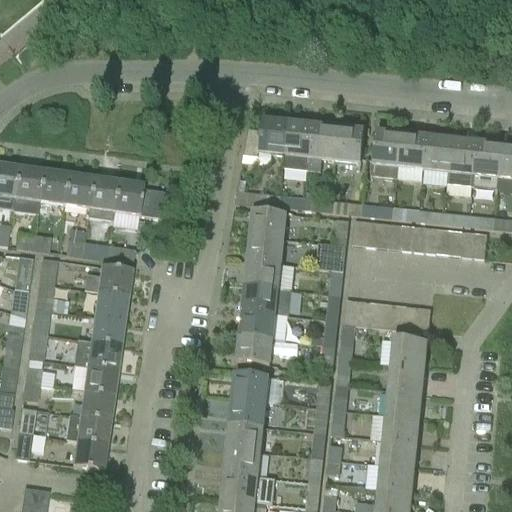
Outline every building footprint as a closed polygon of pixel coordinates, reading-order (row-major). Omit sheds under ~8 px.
[(284,160),(288,127),(262,124),(261,136),(247,135),(241,168),(261,171),(267,168),(269,165),(271,158),(284,160)] [(308,175),(313,130),(288,127),(284,160),(283,172),(308,175)] [(334,165),(338,132),(313,130),(308,175),(318,176),(320,164),(334,165)] [(360,168),(361,155),(363,135),(338,132),(334,165),(360,168)] [(396,185),(398,172),(397,172),(401,139),(375,136),(372,170),(370,182),(396,185)] [(423,175),(426,142),(401,139),(397,172),(398,172),(423,175)] [(448,177),(451,144),(426,142),(423,175),(448,177)] [(472,192),(473,180),(476,147),(451,144),(448,177),(449,178),(447,190),(472,192)] [(473,180),(472,192),(497,195),(498,183),(501,149),(476,147),(473,180)] [(511,184),(511,150),(501,149),(498,183),(511,184)] [(0,213),(11,215),(13,203),(17,173),(0,170),(0,213)] [(36,220),(38,207),(42,176),(17,173),(13,203),(11,217),(36,220)] [(63,210),(67,180),(42,176),(38,207),(63,210)] [(87,214),(92,184),(67,180),(63,210),(87,214)] [(111,226),(112,218),(117,187),(92,184),(87,214),(86,223),(111,226)] [(117,187),(112,218),(137,221),(138,221),(142,195),(142,191),(117,187)] [(160,225),(164,198),(142,195),(138,221),(160,225)] [(278,213),(280,202),(254,199),(253,210),(278,213)] [(296,215),(297,204),(280,202),(278,213),(296,215)] [(328,218),(330,207),(312,205),(311,216),(328,218)] [(347,220),(348,209),(330,207),(328,218),(347,220)] [(392,224),(393,214),(375,212),(374,222),(392,224)] [(411,226),(412,215),(393,214),(392,224),(411,226)] [(252,216),(249,241),(282,245),(285,219),(272,218),(252,216)] [(442,230),(443,219),(425,217),(424,228),(442,230)] [(461,232),(462,221),(443,219),(442,230),(461,232)] [(474,233),(493,235),(494,224),(475,222),(474,233)] [(511,236),(511,225),(494,224),(493,235),(511,236)] [(336,225),(333,251),(345,252),(348,226),(336,225)] [(364,252),(366,228),(354,226),(351,250),(364,252)] [(364,252),(376,253),(378,229),(366,228),(364,252)] [(390,230),(378,229),(376,253),(388,254),(390,230)] [(388,254),(400,255),(402,231),(390,230),(388,254)] [(414,233),(402,231),(400,255),(411,257),(414,233)] [(411,257),(423,258),(426,234),(414,233),(411,257)] [(438,235),(426,234),(423,258),(435,259),(438,235)] [(435,259),(447,260),(450,236),(438,235),(435,259)] [(462,238),(450,236),(447,260),(459,262),(462,238)] [(31,257),(33,241),(17,238),(15,254),(31,257)] [(459,262),(471,263),(474,239),(462,238),(459,262)] [(471,263),(484,264),(486,240),(474,239),(471,263)] [(48,259),(50,243),(33,241),(31,257),(48,259)] [(249,241),(247,266),(279,270),(282,245),(249,241)] [(81,263),(83,248),(67,246),(64,261),(81,263)] [(106,267),(108,252),(83,248),(81,263),(106,267)] [(316,262),(315,274),(330,275),(342,277),(343,265),(345,252),(333,251),(318,249),(316,262)] [(115,268),(117,253),(108,252),(106,267),(115,268)] [(131,270),(133,255),(117,253),(115,268),(131,270)] [(53,291),(56,266),(41,264),(37,289),(53,291)] [(247,266),(244,291),(277,295),(279,270),(247,266)] [(15,271),(12,295),(14,296),(26,298),(30,273),(15,271)] [(83,295),(83,296),(97,299),(97,298),(127,302),(130,276),(110,273),(101,272),(99,282),(84,280),(83,295)] [(330,275),(328,300),(340,302),(342,277),(330,275)] [(37,289),(33,315),(50,317),(52,301),(53,292),(53,291),(37,289)] [(244,291),(241,317),(274,320),(287,321),(288,322),(290,296),(277,295),(244,291)] [(12,295),(10,312),(24,314),(26,298),(14,296),(12,295)] [(97,299),(94,322),(123,327),(127,302),(97,298),(97,299)] [(328,300),(325,326),(337,327),(339,305),(340,302),(328,300)] [(355,331),(357,307),(345,306),(343,330),(355,331)] [(367,333),(370,309),(357,307),(355,331),(367,333)] [(379,334),(382,310),(370,309),(367,333),(379,334)] [(391,335),(394,311),(382,310),(379,334),(391,335)] [(403,337),(406,313),(394,311),(391,335),(403,337)] [(415,338),(418,314),(406,313),(403,337),(415,338)] [(427,339),(430,315),(418,314),(415,338),(427,339)] [(47,342),(50,317),(33,315),(30,339),(47,342)] [(241,317),(239,342),(271,345),(282,346),(284,346),(287,321),(274,320),(241,317)] [(120,351),(123,327),(94,322),(90,347),(120,351)] [(310,342),(309,349),(313,350),(322,351),(334,352),(337,327),(325,326),(323,344),(310,342)] [(7,330),(4,347),(19,349),(21,332),(7,330)] [(351,366),(354,340),(342,338),(339,365),(351,366)] [(43,367),(47,342),(30,339),(27,356),(29,356),(27,364),(43,367)] [(239,342),(236,367),(268,371),(269,365),(271,345),(239,342)] [(75,357),(73,370),(74,370),(86,372),(116,376),(120,351),(90,347),(77,345),(75,357)] [(382,345),(379,369),(391,371),(424,374),(426,348),(406,346),(394,345),(394,346),(382,345)] [(4,347),(2,363),(17,365),(19,349),(4,347)] [(321,365),(320,376),(331,378),(334,352),(322,351),(321,365)] [(348,391),(351,366),(339,365),(336,390),(348,391)] [(116,376),(86,372),(74,370),(71,395),(83,397),(113,401),(116,376)] [(421,399),(424,374),(391,371),(388,395),(421,399)] [(1,372),(0,377),(0,398),(12,400),(16,374),(2,372),(1,372)] [(39,391),(41,375),(25,372),(23,389),(39,391)] [(267,408),(270,383),(254,381),(235,379),(232,404),(267,408)] [(328,415),(331,389),(318,388),(316,414),(328,415)] [(37,407),(39,391),(23,389),(21,405),(37,407)] [(346,416),(348,391),(336,390),(333,415),(346,416)] [(419,424),(421,399),(388,395),(386,421),(419,424)] [(109,426),(113,401),(83,397),(79,422),(109,426)] [(264,433),(267,408),(232,404),(229,429),(264,433)] [(10,415),(0,413),(0,433),(10,435),(12,415),(10,415)] [(20,413),(17,439),(32,441),(35,415),(20,413)] [(325,440),(328,415),(316,414),(313,439),(325,440)] [(344,431),(346,416),(333,415),(331,430),(344,431)] [(76,447),(106,451),(109,426),(79,422),(69,420),(66,445),(76,447)] [(416,449),(419,424),(386,421),(383,445),(416,449)] [(261,458),(264,433),(229,429),(226,454),(261,458)] [(17,439),(13,464),(19,465),(28,466),(30,449),(32,441),(17,439)] [(322,465),(325,440),(313,439),(310,464),(322,465)] [(414,474),(416,449),(383,445),(380,471),(414,474)] [(102,476),(106,451),(76,447),(72,472),(102,476)] [(340,466),(342,452),(329,451),(327,465),(340,466)] [(258,483),(261,458),(226,454),(224,479),(258,483)] [(310,464),(308,482),(320,483),(322,465),(310,464)] [(338,481),(340,466),(327,465),(326,480),(338,481)] [(411,499),(414,474),(380,471),(378,496),(411,499)] [(224,479),(221,505),(255,508),(266,510),(269,510),(272,485),(268,485),(258,483),(224,479)] [(317,511),(320,490),(308,488),(305,511),(317,511)] [(46,511),(48,497),(23,494),(21,508),(46,511)] [(355,507),(354,511),(409,511),(411,499),(378,496),(376,509),(355,507)] [(335,511),(336,502),(324,501),(322,511),(335,511)]
